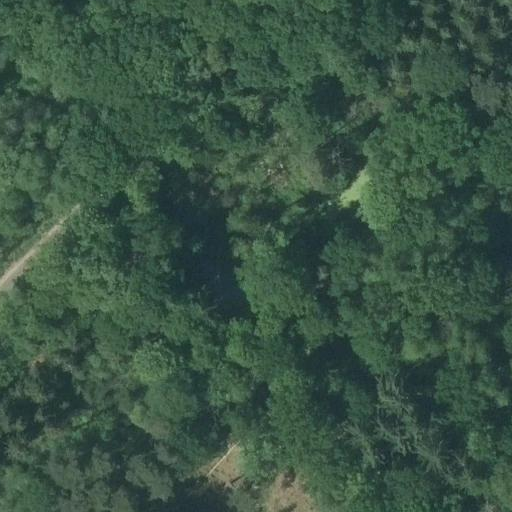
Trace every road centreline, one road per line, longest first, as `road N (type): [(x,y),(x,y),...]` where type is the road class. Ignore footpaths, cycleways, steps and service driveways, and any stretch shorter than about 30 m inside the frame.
road 1 (track): [(511,98),(404,167),(284,421),(254,511)]
road 2 (unclassified): [(0,298),(295,0)]
